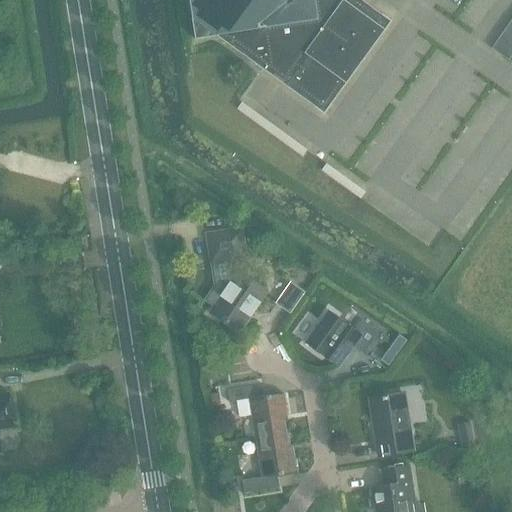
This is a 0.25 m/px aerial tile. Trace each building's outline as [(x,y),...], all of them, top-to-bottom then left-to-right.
[(315,107),(324,113),(331,104),(385,30),(392,21),(382,13),(383,13),(364,0),(189,0),(196,39),(217,35),(274,76),(277,72),(286,79),(283,83),(315,106),(315,107)] [(511,47),(499,38),(492,48),(507,59),(511,52),(511,47)] [(236,109),(301,156),(307,149),(241,101),(236,109)] [(321,170),(361,199),(366,192),(326,163),(321,170)] [(207,235),(211,261),(245,256),(241,230),(207,235)] [(216,286),(206,300),(216,306),(226,313),(222,319),(239,331),(249,316),(266,291),(239,272),(237,257),(211,261),(216,286)] [(368,346),(379,332),(362,319),(355,329),(330,311),(306,343),(338,367),(349,353),(345,350),(350,344),(363,353),(368,346)] [(249,398),(256,438),(286,433),(282,411),(286,411),(283,393),(264,396),(262,385),(228,390),(229,401),(249,398)] [(209,394),(211,405),(220,404),(218,392),(209,394)] [(0,452),(2,452),(0,442),(0,423),(14,421),(10,393),(0,394),(0,452)] [(377,441),(379,454),(412,449),(404,394),(400,395),(400,397),(387,399),(386,396),(371,399),(377,441)] [(474,445),(469,422),(456,425),(461,448),(474,445)] [(286,433),(256,438),(262,477),(242,480),(244,492),(279,487),(277,475),(296,472),(293,455),(290,455),(286,433)] [(372,489),(375,511),(407,511),(406,503),(414,502),(409,467),(381,471),(384,488),(372,489)] [(224,486),(226,497),(236,496),(236,489),(230,485),(224,486)]
